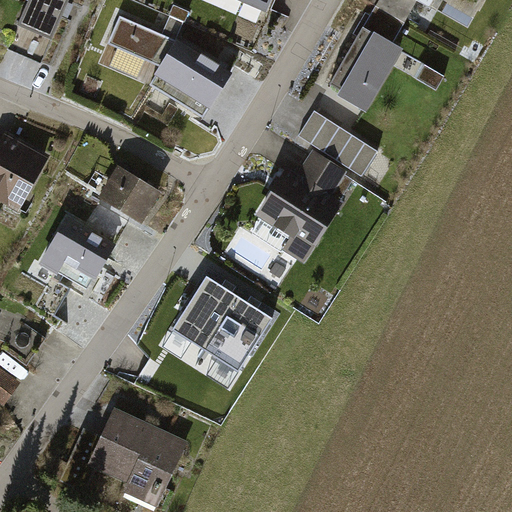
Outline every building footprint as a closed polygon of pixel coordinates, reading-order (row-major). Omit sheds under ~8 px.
[(78,0),(27,0),(39,5),(18,50),(49,63),(78,0)] [(243,0),(262,8),(265,0),(243,0)] [(419,6),(408,0),(381,0),(365,30),(395,48),(419,6)] [(408,0),(419,6),(469,35),(488,0),(408,0)] [(175,38),(118,15),(107,44),(162,65),(150,83),(207,116),(231,72),(175,38)] [(395,48),(365,30),(330,88),(339,93),(335,100),(366,118),(394,70),(438,95),(448,78),(395,48)] [(315,116),(300,140),(363,180),(378,157),(315,116)] [(54,167),(8,141),(0,158),(0,218),(18,229),(54,167)] [(301,173),(290,167),(258,219),(294,241),(288,251),(306,262),(342,202),(332,196),(343,177),(310,158),(301,173)] [(164,191),(121,167),(102,200),(145,225),(164,191)] [(117,246),(70,218),(44,262),(92,290),(117,246)] [(244,298),(208,275),(171,333),(207,356),(244,298)] [(280,320),(244,298),(207,356),(243,379),(280,320)] [(22,389),(0,372),(0,407),(5,412),(22,389)] [(157,511),(185,450),(111,417),(85,475),(126,494),(120,508),(129,511),(157,511)]
